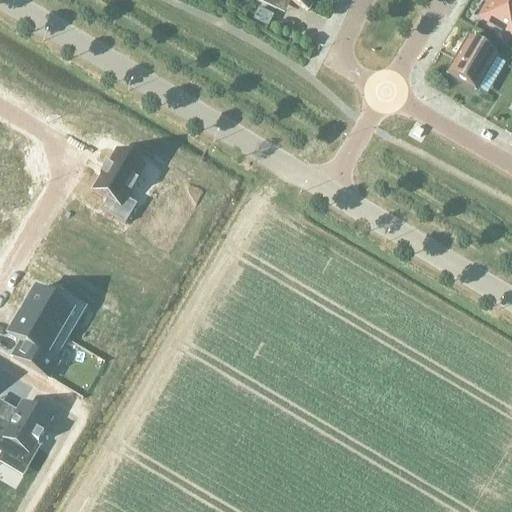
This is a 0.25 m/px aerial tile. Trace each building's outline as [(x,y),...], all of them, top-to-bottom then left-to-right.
[(282,0),(307,12),(312,0),(253,0),(275,10),(280,0),(282,0)] [(511,0),(491,0),(480,19),(511,37),(511,36),(511,0)] [(468,40),(447,76),(474,92),(496,56),(468,40)] [(134,183),(142,169),(116,154),(108,169),(105,167),(104,168),(107,170),(102,178),(99,177),(98,178),(101,180),(93,193),(106,201),(100,212),(124,226),(136,207),(123,200),(126,196),(129,197),(136,185),(134,183)] [(75,224),(63,244),(117,275),(105,268),(115,251),(127,258),(136,242),(96,219),(88,233),(75,224)] [(63,244),(52,263),(66,271),(58,284),(97,308),(107,293),(94,285),(104,268),(116,275),(117,275),(63,244)] [(34,293),(20,316),(66,343),(86,310),(59,294),(53,304),(34,293)] [(20,316),(7,338),(19,346),(11,359),(48,381),(57,366),(54,364),(66,343),(20,316)] [(34,448),(48,423),(21,407),(8,428),(0,423),(0,455),(2,456),(4,453),(27,467),(37,450),(34,448)]
